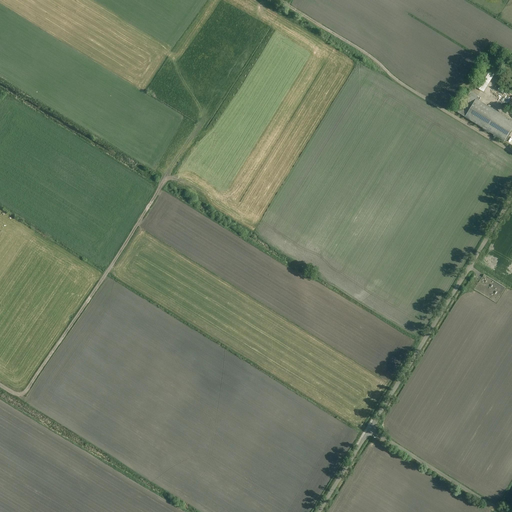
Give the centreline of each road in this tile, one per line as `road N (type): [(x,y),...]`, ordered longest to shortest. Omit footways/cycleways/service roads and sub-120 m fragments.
road 1 (unclassified): [(318,511),(511,197)]
road 2 (track): [(0,383),(20,395),(199,125)]
road 3 (track): [(0,402),(183,511)]
